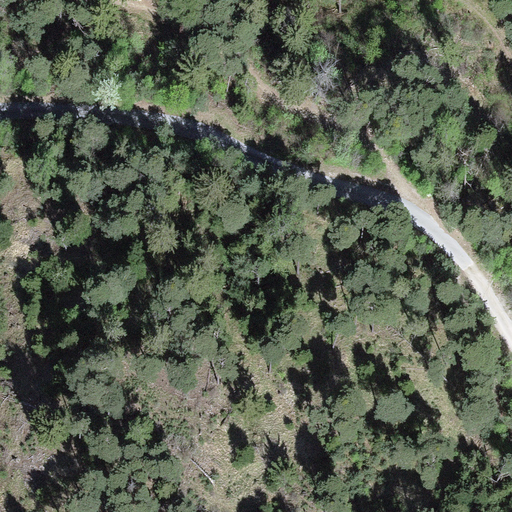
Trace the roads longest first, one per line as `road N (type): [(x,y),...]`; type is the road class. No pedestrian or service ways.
road 1 (unclassified): [(0,112),(71,108),(199,133),(389,203),(442,236)]
road 2 (track): [(442,236),(511,347)]
